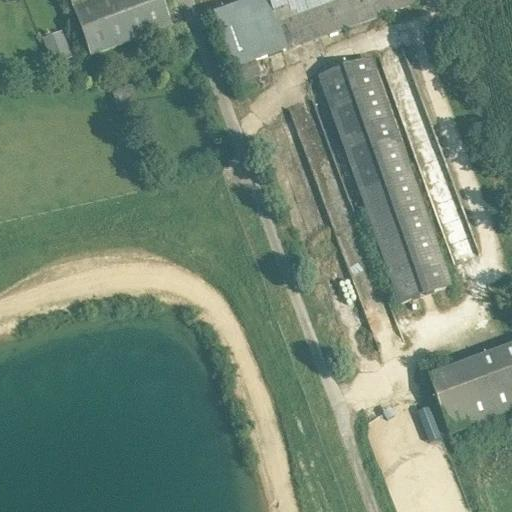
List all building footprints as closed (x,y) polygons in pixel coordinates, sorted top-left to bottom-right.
[(69,0),(74,10),(101,0),(69,0)] [(101,0),(74,10),(91,57),(169,28),(158,0),(101,0)] [(267,0),(256,0),(230,10),(250,64),(287,51),(267,0)] [(267,0),(287,51),(417,3),(415,0),(267,0)] [(50,63),(69,56),(61,31),(42,38),(50,63)] [(511,271),(429,39),(378,59),(464,297),(511,276),(511,271)] [(449,288),(369,62),(320,79),(400,306),(449,288)] [(406,354),(306,84),(257,102),(358,378),(406,354)] [(511,348),(429,379),(449,435),(511,412),(511,348)]
